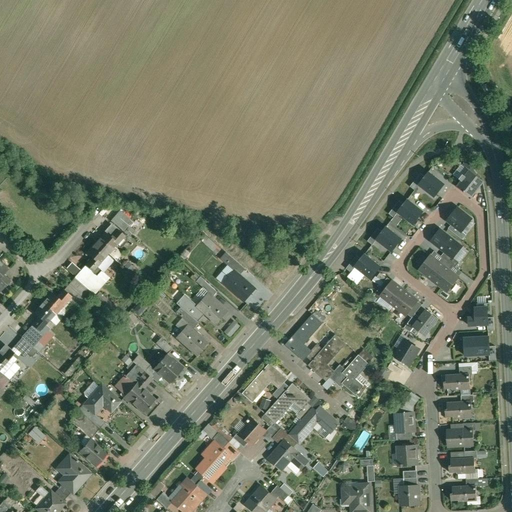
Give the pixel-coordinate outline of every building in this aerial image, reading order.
[(478,173),(470,162),(466,160),(462,165),(470,171),(476,176),(478,173)] [(470,171),(466,176),(464,174),(460,179),(463,181),(459,186),(465,190),(465,191),(466,192),(472,196),(484,182),(476,176),(470,171)] [(445,184),(430,172),(426,177),(420,185),(435,196),(445,184)] [(421,173),(411,186),(416,190),(420,185),(426,177),(421,173)] [(424,211),(408,199),(405,204),(399,212),(414,224),(424,211)] [(400,200),(390,213),(395,217),(399,212),(405,204),(400,200)] [(451,221),(463,230),(473,217),(459,206),(449,219),(451,221)] [(128,213),(117,208),(112,218),(122,223),(128,213)] [(133,227),(126,221),(123,224),(120,226),(128,233),(133,227)] [(463,230),(451,221),(447,226),(462,236),(465,231),(463,230)] [(402,239),(387,227),(383,231),(377,239),(393,251),(402,239)] [(379,228),(368,241),(373,245),(377,239),(383,231),(379,228)] [(117,230),(110,238),(105,233),(97,243),(108,253),(123,236),(117,230)] [(440,230),(432,241),(445,252),(453,258),(462,247),(440,230)] [(97,243),(87,253),(93,257),(75,277),(94,294),(109,277),(103,272),(113,261),(107,255),(108,253),(97,243)] [(445,266),(448,262),(441,256),(435,251),(431,256),(445,266)] [(453,258),(445,252),(441,256),(448,262),(456,267),(459,263),(453,258)] [(247,269),(229,253),(224,258),(242,274),(247,269)] [(381,266),(366,254),(362,259),(356,266),(356,267),(371,278),(381,266)] [(357,255),(347,268),(352,272),(356,267),(356,266),(362,259),(357,255)] [(420,270),(433,281),(445,266),(431,256),(420,270)] [(8,270),(0,261),(0,284),(4,288),(10,282),(3,275),(8,270)] [(71,275),(77,269),(69,262),(63,268),(71,275)] [(448,262),(445,266),(459,277),(462,273),(456,267),(448,262)] [(445,266),(433,281),(447,292),(459,277),(445,266)] [(257,289),(236,271),(225,283),(246,301),(257,289)] [(218,292),(201,276),(196,281),(214,297),(218,292)] [(94,294),(75,277),(65,288),(78,299),(83,293),(89,299),(94,294)] [(388,278),(382,286),(386,289),(393,282),(388,278)] [(406,291),(393,281),(393,282),(386,289),(383,294),(382,295),(395,305),(406,291)] [(386,289),(382,286),(378,290),(383,294),(386,289)] [(64,290),(57,297),(52,293),(43,302),(56,313),(67,300),(71,296),(64,290)] [(406,291),(395,305),(407,315),(418,301),(406,291)] [(197,305),(185,294),(177,303),(181,307),(198,322),(205,314),(196,306),(197,305)] [(197,305),(196,306),(205,314),(217,324),(228,312),(207,294),(197,305)] [(67,300),(56,313),(62,319),(73,306),(67,300)] [(131,311),(138,315),(143,306),(137,301),(131,311)] [(418,301),(412,309),(416,313),(423,305),(418,301)] [(56,313),(43,302),(34,313),(39,317),(27,331),(38,341),(49,329),(45,326),(56,313)] [(198,322),(181,307),(177,312),(194,327),(199,323),(198,322)] [(469,317),(469,325),(488,324),(488,318),(487,307),(475,308),(476,317),(469,317)] [(416,313),(412,309),(408,314),(413,317),(416,313)] [(439,319),(427,310),(421,318),(415,326),(426,335),(439,319)] [(413,317),(405,328),(411,332),(415,326),(421,318),(416,313),(413,317)] [(129,314),(123,321),(131,327),(136,321),(129,314)] [(314,314),(286,345),(304,360),(307,357),(307,356),(310,352),(302,345),(312,335),(313,335),(324,323),(314,314)] [(232,320),(222,331),(228,337),(238,326),(232,320)] [(209,343),(188,325),(177,337),(198,355),(209,343)] [(38,341),(27,331),(22,337),(23,338),(33,347),(38,341)] [(312,361),(309,365),(327,381),(331,377),(330,376),(333,372),(326,366),(335,355),(336,356),(347,344),(336,334),(312,361)] [(489,336),(464,338),(465,356),(489,354),(490,354),(489,346),(489,336)] [(173,348),(161,337),(157,343),(169,353),(173,348)] [(33,347),(23,338),(14,347),(25,357),(28,353),(33,347)] [(420,349),(405,340),(396,356),(411,365),(420,349)] [(38,341),(33,347),(37,351),(38,351),(43,346),(38,341)] [(310,352),(307,356),(307,357),(312,361),(323,349),(318,344),(310,352)] [(5,345),(0,351),(0,371),(2,373),(18,356),(5,345)] [(37,351),(33,347),(28,353),(32,357),(37,351)] [(150,366),(138,355),(133,361),(137,364),(145,371),(150,366)] [(176,363),(166,355),(154,368),(170,382),(183,368),(177,362),(176,363)] [(346,369),(345,371),(351,375),(344,383),(356,394),(363,387),(354,379),(360,374),(369,363),(360,355),(346,369)] [(120,360),(126,365),(129,360),(123,356),(120,360)] [(133,361),(133,360),(128,366),(132,369),(137,364),(133,361)] [(404,370),(392,362),(389,368),(401,375),(404,370)] [(270,363),(243,393),(254,403),(265,391),(264,390),(273,379),(280,386),(284,382),(285,382),(288,379),(270,363)] [(145,371),(137,364),(132,369),(131,371),(139,378),(147,385),(153,378),(145,371)] [(333,372),(330,376),(331,377),(336,381),(345,371),(346,369),(341,364),(333,372)] [(139,378),(131,371),(125,377),(126,379),(118,388),(126,394),(123,397),(131,404),(132,402),(149,417),(161,403),(163,401),(159,397),(157,400),(150,393),(150,392),(145,387),(147,385),(139,378)] [(351,375),(345,371),(336,381),(341,386),(344,383),(351,375)] [(371,383),(360,374),(354,379),(363,387),(365,384),(368,386),(371,383)] [(461,374),(447,375),(447,382),(445,382),(445,388),(453,388),(453,390),(463,389),(462,385),(471,385),(470,374),(461,374)] [(280,386),(274,394),(279,399),(290,387),(285,382),(284,382),(280,386)] [(279,399),(266,414),(277,423),(288,411),(287,410),(296,400),(303,406),(307,402),(308,403),(311,399),(293,383),(290,387),(279,399)] [(363,387),(356,394),(357,395),(357,394),(361,397),(368,386),(365,384),(363,387)] [(120,401),(102,385),(84,404),(93,412),(102,402),(112,410),(120,401)] [(340,390),(333,395),(339,404),(346,399),(340,390)] [(261,398),(258,408),(267,410),(270,401),(261,398)] [(462,402),(448,402),(449,409),(446,410),(447,416),(454,416),(454,418),(464,417),(464,414),(472,413),(472,402),(472,401),(462,402)] [(303,406),(297,414),(302,419),(305,416),(313,407),(308,403),(307,402),(303,406)] [(93,412),(84,404),(80,410),(100,428),(105,423),(93,412)] [(318,412),(313,407),(305,416),(310,420),(314,416),(318,412)] [(302,419),(289,434),(299,442),(300,443),(315,427),(319,430),(324,424),(332,431),(333,432),(335,429),(339,424),(322,408),(318,412),(314,416),(310,420),(305,416),(302,419)] [(100,428),(80,410),(70,420),(90,438),(91,438),(91,439),(100,428)] [(414,412),(396,413),(397,433),(413,432),(416,431),(414,412)] [(249,421),(246,423),(248,425),(241,433),(239,431),(234,437),(245,447),(249,442),(252,444),(262,434),(263,435),(267,430),(252,417),(250,420),(249,419),(248,420),(249,421)] [(279,431),(272,425),(267,430),(263,435),(270,441),(273,437),(279,431)] [(36,444),(44,436),(33,426),(25,433),(36,444)] [(279,431),(273,437),(279,442),(283,438),(288,432),(282,428),(279,431)] [(338,432),(335,429),(333,432),(332,431),(327,437),(332,441),(338,432)] [(464,430),(450,431),(450,437),(448,438),(449,446),(466,445),(465,442),(474,441),(474,430),(474,429),(464,430)] [(230,442),(219,432),(213,439),(216,441),(224,448),(230,442)] [(289,434),(288,432),(283,438),(285,440),(286,439),(294,447),(299,442),(289,434)] [(91,439),(91,438),(90,438),(79,451),(97,466),(108,453),(91,439)] [(283,438),(279,442),(281,445),(269,458),(282,469),(292,459),(302,468),(308,461),(298,452),(298,451),(294,447),(286,439),(285,440),(283,438)] [(212,457),(200,470),(214,482),(223,471),(219,467),(222,462),(231,454),(224,448),(216,441),(206,452),(212,457)] [(417,444),(398,446),(400,466),(418,465),(417,444)] [(91,474),(70,455),(61,465),(69,472),(60,481),(63,484),(72,492),(74,493),(91,474)] [(465,458),(452,458),(452,465),(450,466),(450,472),(458,471),(458,473),(467,473),(467,469),(476,469),(475,458),(475,457),(465,458)] [(317,462),(312,468),(322,476),(327,470),(317,462)] [(417,470),(404,471),(404,478),(418,477),(417,470)] [(190,511),(207,494),(189,478),(183,485),(187,489),(175,503),(185,511),(190,511)] [(72,492),(63,484),(59,488),(68,496),(72,492)] [(369,484),(359,484),(359,488),(343,489),(344,499),(352,498),(352,511),(360,511),(371,511),(369,484)] [(405,485),(403,485),(404,493),(401,493),(402,505),(420,505),(419,484),(418,484),(405,485)] [(263,485),(246,503),(255,511),(265,511),(277,498),(263,485)] [(290,495),(278,485),(273,490),(285,500),(290,495)] [(467,485),(453,486),(454,493),(451,493),(452,500),(459,500),(459,501),(469,501),(469,497),(478,497),(477,486),(477,485),(467,485)] [(68,496),(59,488),(54,494),(63,502),(68,496)] [(52,492),(37,508),(41,511),(57,511),(65,504),(63,502),(54,494),(52,492)] [(174,501),(163,492),(157,499),(167,509),(174,501)]
